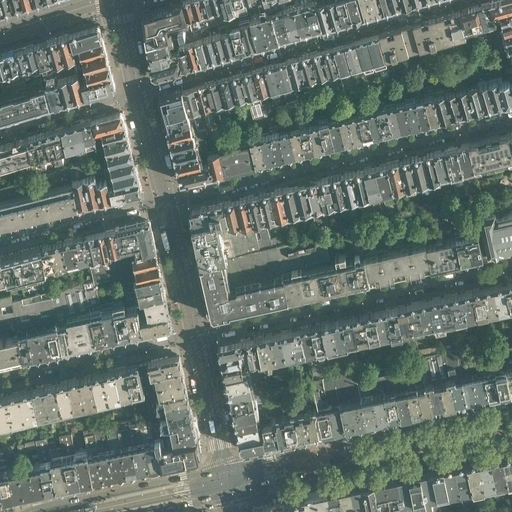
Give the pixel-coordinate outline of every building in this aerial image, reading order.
[(13,9),(10,0),(0,0),(0,2),(3,12),(13,9)] [(23,6),(21,0),(10,0),(13,9),(23,6)] [(144,33),(146,43),(175,35),(182,33),(181,31),(180,31),(178,25),(184,23),(185,29),(190,27),(182,0),(178,0),(142,11),(144,33)] [(203,38),(201,29),(198,19),(196,13),(192,0),(182,0),(188,18),(189,18),(191,25),(190,25),(191,31),(201,63),(210,60),(203,38)] [(206,13),(202,0),(192,0),(196,13),(202,12),(203,14),(206,13)] [(214,8),(211,0),(202,0),(206,13),(211,11),(210,9),(214,8)] [(224,8),(221,0),(211,0),(214,8),(220,6),(220,9),(224,8)] [(235,7),(232,0),(221,0),(224,8),(227,18),(237,15),(235,7)] [(248,11),(244,0),(232,0),(235,7),(237,15),(243,13),(248,11)] [(269,43),(262,16),(255,18),(251,5),(252,5),(250,0),(244,0),(248,11),(258,46),(269,43)] [(280,40),(271,7),(270,5),(268,0),(262,0),(263,1),(258,3),(262,16),(269,43),(280,40)] [(315,0),(280,0),(281,2),(282,4),(291,37),(323,28),(315,0)] [(333,26),(325,1),(325,0),(315,0),(323,28),(333,26)] [(343,23),(336,0),(327,0),(325,1),(333,26),(343,23)] [(352,20),(346,0),(336,0),(343,23),(352,20)] [(362,17),(357,0),(346,0),(352,20),(362,17)] [(382,12),(379,0),(357,0),(362,17),(382,12)] [(392,9),(389,0),(379,0),(382,12),(392,9)] [(402,6),(400,0),(389,0),(392,9),(402,6)] [(495,24),(493,14),(500,12),(511,8),(511,0),(497,0),(493,1),(478,5),(485,30),(492,28),(492,30),(496,28),(495,24)] [(291,37),(282,4),(271,7),(280,40),(291,37)] [(486,35),(478,5),(468,8),(476,33),(477,38),(486,35)] [(476,33),(468,8),(459,11),(465,31),(470,29),(471,34),(476,33)] [(511,18),(511,8),(500,12),(502,22),(511,18)] [(258,46),(248,11),(243,13),(246,21),(239,23),(247,50),(258,46)] [(465,31),(459,11),(450,13),(457,38),(466,36),(465,31)] [(457,38),(450,13),(436,17),(443,42),(457,38)] [(209,26),(207,20),(207,17),(198,19),(201,29),(209,26)] [(218,24),(217,17),(207,20),(209,26),(218,24)] [(443,42),(436,17),(401,27),(409,52),(443,42)] [(511,29),(511,18),(502,22),(495,24),(496,28),(498,33),(505,31),(511,29)] [(247,50),(239,23),(229,26),(230,30),(237,53),(247,50)] [(77,71),(109,61),(100,26),(97,24),(47,40),(56,70),(59,81),(65,101),(84,96),(81,82),(77,71)] [(409,52),(401,27),(379,34),(386,58),(386,59),(409,52)] [(237,53),(230,30),(222,32),(228,55),(237,53)] [(201,63),(191,31),(182,33),(183,37),(192,65),(201,63)] [(228,55),(222,32),(216,34),(215,31),(211,32),(218,58),(228,55)] [(218,58),(211,32),(209,32),(209,36),(203,38),(210,60),(218,58)] [(386,58),(379,34),(367,37),(374,61),(386,58)] [(174,41),(172,37),(146,44),(146,45),(148,44),(150,53),(148,53),(148,54),(175,46),(174,41)] [(187,67),(192,65),(183,37),(178,38),(181,49),(176,50),(178,56),(181,68),(183,68),(183,67),(187,66),(187,67)] [(379,78),(367,37),(356,40),(362,65),(370,88),(373,87),(376,86),(374,79),(379,78)] [(510,48),(511,47),(511,38),(507,40),(498,43),(500,51),(510,48)] [(56,70),(47,40),(34,44),(43,74),(56,70)] [(370,88),(362,65),(356,40),(332,47),(346,95),(354,92),(363,90),(370,88)] [(498,43),(495,44),(491,45),(489,46),(489,45),(483,47),(486,55),(500,51),(498,43)] [(43,74),(34,44),(5,54),(11,73),(15,71),(14,68),(19,67),(23,80),(43,74)] [(178,56),(176,50),(175,46),(148,54),(150,62),(151,62),(152,64),(178,56)] [(346,95),(332,47),(321,50),(328,74),(335,98),(346,95)] [(328,74),(321,50),(309,53),(316,77),(328,74)] [(11,73),(5,54),(5,53),(5,54),(0,55),(0,72),(5,71),(6,74),(11,73)] [(316,77),(309,53),(298,57),(305,81),(316,78),(316,77)] [(178,56),(152,64),(151,64),(151,63),(151,64),(151,66),(153,73),(156,74),(156,75),(156,76),(181,68),(178,56)] [(305,81),(298,57),(286,60),(293,84),(305,81)] [(293,84),(286,60),(275,63),(282,87),(293,84)] [(112,73),(109,61),(77,71),(81,82),(112,73)] [(282,87),(275,63),(263,66),(270,90),(270,91),(282,87)] [(270,90),(263,66),(252,70),(258,93),(270,90)] [(258,93),(252,70),(250,70),(242,72),(240,73),(247,97),(258,93)] [(115,84),(112,73),(81,82),(84,96),(113,88),(114,87),(114,86),(115,86),(115,85),(115,84)] [(247,97),(240,73),(229,76),(235,100),(247,97)] [(421,80),(420,74),(411,76),(413,83),(421,80)] [(235,100),(229,76),(217,79),(224,103),(235,100)] [(65,101),(59,81),(56,82),(55,77),(47,80),(49,84),(46,85),(52,105),(65,101)] [(230,127),(224,103),(217,79),(205,83),(218,131),(230,127)] [(505,103),(500,82),(499,79),(488,82),(494,106),(505,103)] [(0,120),(51,105),(44,82),(27,88),(24,80),(5,86),(8,93),(0,95),(0,120)] [(511,101),(511,86),(511,82),(510,80),(500,82),(505,103),(511,101)] [(494,106),(488,82),(478,84),(484,108),(494,106)] [(218,131),(205,83),(193,86),(201,112),(207,134),(215,132),(218,131)] [(484,108),(478,84),(466,87),(473,111),(484,108)] [(201,112),(193,86),(182,89),(188,113),(189,116),(201,112)] [(473,111),(466,87),(455,90),(462,113),(473,111)] [(168,129),(170,138),(193,131),(198,130),(195,119),(190,120),(190,118),(189,116),(188,113),(182,89),(172,92),(159,96),(158,96),(161,106),(164,116),(168,129)] [(366,103),(363,90),(354,92),(357,105),(366,103)] [(462,113),(455,90),(444,92),(451,116),(462,113)] [(451,116),(444,92),(435,95),(441,119),(451,116)] [(441,119),(435,95),(434,94),(425,96),(432,121),(441,119)] [(432,121),(425,96),(416,98),(422,123),(432,121)] [(265,117),(260,98),(248,102),(254,120),(256,120),(265,117)] [(300,107),(297,98),(286,101),(288,111),(300,107)] [(338,114),(334,98),(325,100),(326,105),(332,103),(335,115),(338,114)] [(422,123),(416,98),(407,101),(412,125),(422,123)] [(412,125),(407,101),(397,103),(403,128),(412,125)] [(403,128),(397,103),(387,105),(393,130),(403,128)] [(393,130),(387,105),(378,107),(384,132),(393,130)] [(384,132),(378,107),(368,110),(374,134),(384,132)] [(374,134),(368,110),(359,112),(365,137),(374,134)] [(125,122),(122,112),(122,111),(121,111),(120,111),(91,119),(94,131),(125,122)] [(289,122),(286,111),(276,114),(278,121),(284,120),(285,122),(289,122)] [(365,137),(359,112),(348,114),(355,139),(365,137)] [(355,139),(348,114),(339,116),(345,141),(355,139)] [(345,141),(339,116),(329,119),(335,144),(345,141)] [(95,135),(94,131),(91,119),(81,121),(87,144),(90,143),(92,152),(99,150),(95,135)] [(335,144),(329,119),(319,121),(325,146),(335,144)] [(256,120),(254,120),(246,123),(248,129),(258,126),(256,120)] [(81,163),(101,157),(100,153),(90,156),(87,144),(81,121),(71,124),(78,153),(81,163)] [(325,146),(319,121),(309,123),(315,148),(325,146)] [(128,133),(125,122),(94,131),(95,135),(103,133),(105,139),(128,133)] [(315,148),(309,123),(300,126),(306,151),(315,148)] [(78,153),(71,124),(62,127),(67,150),(68,156),(78,153)] [(306,151),(300,126),(290,128),(296,153),(306,151)] [(67,150),(62,127),(54,129),(60,158),(64,157),(63,152),(67,150)] [(296,153),(290,128),(280,130),(286,155),(296,153)] [(60,158),(54,129),(45,132),(50,155),(55,154),(56,159),(60,158)] [(204,140),(203,135),(201,129),(198,130),(193,131),(170,138),(172,145),(173,148),(195,142),(204,140)] [(286,155),(280,130),(270,133),(276,158),(286,155)] [(50,155),(45,132),(28,137),(33,160),(38,159),(39,165),(47,162),(46,157),(50,155)] [(225,171),(218,145),(215,132),(207,134),(203,135),(204,140),(207,150),(209,161),(178,169),(181,181),(213,173),(225,171)] [(131,144),(128,133),(105,139),(107,150),(131,144)] [(276,158),(270,133),(260,135),(266,160),(276,158)] [(511,149),(508,133),(497,136),(497,137),(503,162),(511,160),(511,149)] [(266,160),(260,135),(250,137),(256,163),(266,160)] [(503,162),(497,137),(497,136),(480,140),(480,141),(486,166),(487,170),(504,166),(503,162)] [(33,160),(28,137),(0,145),(0,151),(4,166),(20,161),(22,167),(34,164),(33,160)] [(256,163),(250,137),(218,145),(225,171),(236,168),(235,166),(245,164),(245,166),(256,163)] [(486,166),(480,141),(480,140),(469,143),(475,169),(486,166)] [(198,152),(195,142),(173,148),(173,151),(174,151),(176,157),(175,158),(175,159),(198,152)] [(475,169),(469,143),(457,146),(464,172),(475,169)] [(137,168),(131,144),(107,150),(100,153),(101,157),(108,186),(124,182),(139,177),(137,168)] [(471,201),(464,172),(457,146),(445,149),(452,174),(459,203),(471,201)] [(452,174),(445,149),(434,151),(440,177),(452,174)] [(209,161),(207,150),(198,152),(175,159),(177,159),(179,166),(180,168),(179,168),(178,168),(178,169),(209,161)] [(440,177),(434,151),(422,154),(428,180),(440,177)] [(428,180),(422,154),(410,157),(417,183),(428,180)] [(90,203),(84,176),(95,173),(101,200),(111,198),(108,186),(101,157),(81,163),(81,164),(70,167),(0,187),(0,225),(78,205),(78,206),(80,205),(90,203)] [(417,183),(410,157),(399,160),(405,185),(417,183)] [(405,185),(399,160),(387,163),(393,188),(405,185)] [(393,188),(387,163),(375,165),(381,191),(393,188)] [(381,191),(375,165),(364,168),(370,194),(381,191)] [(370,194),(364,168),(352,171),(358,197),(370,194)] [(358,197),(352,171),(340,174),(346,199),(358,197)] [(101,200),(95,173),(84,176),(90,203),(101,200)] [(346,199),(340,174),(329,177),(335,202),(346,199)] [(142,187),(139,178),(139,179),(139,177),(124,182),(127,194),(137,192),(139,191),(140,191),(140,190),(141,190),(141,189),(141,188),(141,187),(142,187)] [(335,202),(329,177),(317,179),(323,205),(335,202)] [(330,234),(323,205),(317,179),(305,182),(312,208),(318,236),(330,234)] [(127,194),(124,182),(108,186),(111,198),(112,197),(127,194)] [(312,208),(305,182),(294,185),(300,211),(312,208)] [(288,214),(300,211),(294,185),(281,188),(288,214)] [(288,214),(281,188),(270,190),(277,216),(288,214)] [(277,216),(270,190),(258,193),(265,219),(277,216)] [(272,247),(265,219),(258,193),(254,194),(254,195),(248,196),(247,196),(260,250),(272,247)] [(260,250),(247,196),(246,196),(246,197),(240,198),(239,198),(237,199),(237,198),(236,199),(235,199),(232,200),(231,200),(224,202),(228,222),(219,224),(218,220),(213,221),(192,225),(196,244),(201,264),(260,250)] [(228,222),(224,202),(224,201),(219,202),(219,203),(217,203),(214,204),(213,204),(209,205),(213,221),(218,220),(219,224),(228,222)] [(213,221),(209,205),(208,205),(207,205),(207,206),(199,208),(199,207),(199,208),(191,209),(189,212),(189,213),(192,225),(213,221)] [(511,212),(496,216),(495,212),(479,215),(481,226),(477,227),(478,232),(483,255),(488,254),(488,255),(504,251),(504,250),(511,248),(511,212)] [(123,257),(156,249),(150,223),(150,221),(148,220),(146,220),(106,230),(118,283),(120,282),(128,280),(123,257)] [(118,283),(106,230),(84,235),(90,257),(94,279),(96,288),(97,288),(118,283)] [(473,258),(468,234),(467,230),(454,233),(456,238),(461,261),(473,258)] [(483,256),(483,255),(478,232),(468,234),(473,258),(483,256)] [(90,257),(84,235),(73,237),(78,260),(90,257)] [(361,283),(356,260),(355,256),(346,258),(345,254),(335,256),(336,261),(330,262),(324,235),(318,236),(275,246),(289,299),(361,283)] [(78,260),(73,237),(70,238),(63,240),(68,263),(78,260)] [(461,261),(456,238),(444,241),(443,237),(436,239),(437,242),(426,245),(431,267),(461,261)] [(68,263),(63,240),(52,243),(57,265),(68,263)] [(57,265),(52,243),(42,245),(46,268),(57,265)] [(431,267),(426,245),(426,243),(414,246),(413,243),(394,247),(395,250),(400,274),(431,268),(431,267)] [(46,268),(42,245),(3,256),(9,285),(48,275),(46,268)] [(370,281),(365,258),(361,259),(360,254),(361,252),(359,245),(353,247),(355,256),(356,260),(361,283),(369,281),(370,281)] [(289,299),(275,246),(272,247),(260,250),(201,264),(203,274),(204,273),(205,278),(207,277),(208,286),(208,288),(209,288),(211,296),(208,297),(212,316),(249,308),(286,299),(289,299)] [(156,249),(123,257),(128,280),(162,273),(156,249)] [(400,274),(395,250),(383,253),(382,250),(364,254),(365,258),(370,281),(400,274)] [(24,358),(19,335),(16,322),(0,325),(0,298),(10,296),(12,296),(9,285),(3,256),(1,256),(0,255),(0,363),(19,359),(20,359),(20,360),(21,360),(22,359),(23,359),(23,358),(24,358)] [(164,282),(162,273),(128,280),(120,282),(122,292),(164,282)] [(100,302),(97,288),(96,288),(94,279),(85,282),(89,304),(100,302)] [(97,342),(91,314),(89,304),(85,282),(83,282),(73,285),(62,288),(51,291),(53,298),(63,349),(97,342)] [(166,293),(164,282),(122,292),(125,302),(136,299),(166,293)] [(510,307),(505,282),(494,284),(499,309),(510,307)] [(499,309),(494,284),(483,287),(488,312),(499,309)] [(488,312),(483,287),(472,289),(477,314),(488,312)] [(477,314),(472,289),(461,291),(466,316),(477,314)] [(466,316),(461,291),(450,294),(455,319),(466,316)] [(170,312),(166,293),(136,299),(140,315),(141,319),(149,317),(170,312)] [(455,319),(450,294),(440,296),(445,321),(455,319)] [(0,325),(16,322),(19,335),(24,358),(35,356),(24,304),(23,299),(12,302),(10,296),(0,298),(0,325)] [(445,321),(440,296),(428,299),(434,325),(445,323),(445,321)] [(63,349),(53,298),(42,300),(54,351),(63,349)] [(143,331),(141,319),(140,315),(136,299),(125,302),(126,307),(132,334),(143,331)] [(434,325),(428,299),(418,301),(423,327),(434,325)] [(54,351),(42,300),(32,302),(44,354),(54,351)] [(423,327),(418,301),(407,303),(413,330),(423,327)] [(44,354),(32,302),(24,304),(35,356),(44,354)] [(413,330),(407,303),(396,306),(402,332),(413,330)] [(402,332),(396,306),(385,308),(391,333),(391,334),(402,332)] [(132,334),(126,307),(114,309),(120,336),(132,334)] [(391,333),(385,308),(375,310),(380,335),(391,333)] [(120,336),(114,309),(103,312),(108,339),(120,336)] [(380,335),(375,310),(364,313),(369,338),(380,335)] [(108,339),(103,312),(91,314),(97,342),(108,339)] [(173,325),(170,312),(149,317),(141,319),(143,331),(173,325)] [(369,338),(364,313),(353,315),(358,340),(369,338)] [(358,340),(353,315),(342,318),(347,341),(347,343),(358,340)] [(347,341),(342,318),(332,320),(337,343),(338,343),(347,341)] [(337,343),(332,320),(322,322),(326,346),(335,344),(337,343)] [(326,346),(322,322),(311,324),(316,351),(327,348),(326,346)] [(332,430),(321,378),(322,378),(316,351),(311,324),(299,327),(305,350),(311,380),(310,380),(315,407),(321,432),(332,430)] [(305,350),(299,327),(290,329),(295,352),(305,350)] [(295,352),(290,329),(280,331),(285,355),(295,352)] [(285,355),(280,331),(271,333),(276,357),(285,355)] [(276,357),(271,333),(263,335),(268,359),(267,360),(268,366),(269,366),(273,365),(271,358),(276,357)] [(268,366),(267,360),(268,359),(263,335),(253,337),(258,359),(259,363),(260,368),(262,378),(264,389),(265,390),(274,388),(269,366),(268,366)] [(258,359),(253,337),(241,340),(243,351),(244,354),(245,360),(249,361),(258,359)] [(243,351),(241,340),(218,345),(220,355),(243,351)] [(365,423),(354,371),(352,364),(348,347),(340,349),(338,343),(337,343),(335,344),(336,349),(328,351),(333,376),(322,378),(321,378),(332,430),(365,423)] [(479,353),(478,347),(478,344),(473,345),(454,349),(459,369),(470,366),(472,376),(477,399),(489,396),(479,353)] [(429,355),(428,349),(425,350),(425,347),(420,348),(421,351),(417,352),(418,357),(429,355)] [(511,391),(511,347),(502,349),(506,369),(510,392),(511,391)] [(461,378),(459,369),(454,349),(450,350),(443,352),(447,368),(454,404),(477,399),(472,376),(461,378)] [(240,362),(239,355),(244,354),(243,351),(220,355),(223,365),(240,362)] [(499,394),(494,371),(490,351),(479,353),(489,396),(499,394)] [(182,366),(180,356),(177,354),(148,361),(138,363),(141,375),(182,366)] [(330,372),(327,359),(320,360),(323,374),(330,372)] [(248,371),(246,366),(246,365),(241,366),(240,362),(223,365),(225,376),(247,371),(248,371)] [(364,368),(362,362),(352,364),(354,371),(364,368)] [(145,390),(144,386),(141,375),(138,363),(127,366),(133,393),(145,390)] [(133,393),(127,366),(115,368),(121,396),(133,393)] [(185,377),(182,366),(141,375),(144,386),(148,385),(146,378),(154,377),(156,375),(158,383),(185,377)] [(121,396),(115,368),(102,371),(109,398),(121,396)] [(378,420),(372,392),(366,368),(354,371),(365,423),(378,420)] [(443,406),(436,373),(435,368),(424,370),(432,408),(443,406)] [(454,404),(447,368),(442,369),(443,372),(436,373),(443,406),(454,404)] [(510,392),(506,369),(494,371),(499,394),(510,392)] [(432,408),(424,370),(419,371),(421,380),(423,380),(424,387),(416,389),(421,411),(432,408)] [(109,398),(102,371),(92,373),(98,401),(109,398)] [(249,381),(247,371),(225,376),(227,386),(249,381)] [(98,401),(92,373),(80,376),(86,404),(98,401)] [(421,411),(416,389),(415,383),(411,383),(409,373),(403,374),(407,390),(412,413),(421,411)] [(86,404),(80,376),(68,379),(74,406),(86,404)] [(187,389),(185,377),(158,383),(154,384),(156,392),(160,391),(160,394),(164,393),(164,394),(187,389)] [(264,389),(262,378),(249,381),(227,386),(230,397),(259,390),(261,390),(264,389)] [(74,406),(68,379),(56,382),(62,409),(74,406)] [(62,409),(56,382),(44,384),(50,412),(62,409)] [(50,412),(44,384),(32,387),(38,414),(50,412)] [(400,415),(395,392),(393,384),(382,387),(383,393),(388,418),(400,415)] [(38,414),(32,387),(20,390),(26,417),(38,414)] [(189,397),(187,389),(164,394),(165,399),(158,400),(158,404),(189,397)] [(26,417),(20,390),(6,393),(12,420),(26,417)] [(263,400),(261,390),(259,390),(230,397),(232,407),(254,402),(263,400)] [(388,418),(382,390),(372,392),(378,420),(388,418)] [(412,413),(407,390),(395,392),(400,415),(402,415),(412,413)] [(310,435),(305,411),(301,392),(291,395),(292,401),(288,402),(270,406),(272,415),(277,441),(278,441),(288,439),(289,439),(297,437),(299,436),(299,437),(302,436),(303,436),(305,435),(310,435)] [(12,420),(6,393),(0,394),(0,421),(0,423),(12,420)] [(191,406),(189,397),(158,404),(159,409),(167,407),(168,411),(191,406)] [(256,413),(254,402),(232,407),(234,417),(255,413),(256,413)] [(193,415),(191,406),(168,411),(169,416),(151,420),(152,424),(162,422),(193,415)] [(321,432),(315,407),(311,408),(312,410),(305,411),(310,435),(321,432)] [(258,423),(255,413),(234,417),(236,428),(258,423)] [(157,443),(154,433),(152,424),(151,420),(150,414),(140,416),(142,424),(142,427),(146,426),(148,439),(133,442),(138,471),(155,467),(158,467),(160,466),(161,466),(157,443)] [(197,434),(193,415),(162,422),(163,426),(166,426),(167,430),(169,440),(197,434)] [(277,441),(272,415),(260,417),(263,433),(265,444),(277,441)] [(130,428),(129,420),(118,422),(119,427),(120,431),(130,428)] [(119,427),(118,422),(118,421),(107,423),(108,429),(119,427)] [(116,475),(111,447),(108,429),(107,423),(83,429),(83,430),(84,435),(88,452),(94,480),(116,475)] [(260,433),(258,423),(236,428),(239,438),(260,433)] [(144,438),(142,427),(142,424),(133,425),(136,439),(144,438)] [(72,439),(72,438),(71,433),(71,432),(58,434),(59,436),(60,441),(60,442),(72,439)] [(203,457),(199,441),(198,435),(166,442),(164,432),(158,433),(160,442),(157,443),(161,466),(203,457)] [(265,444),(263,433),(260,433),(239,438),(241,447),(244,449),(265,444)] [(26,449),(24,442),(14,444),(15,452),(26,449)] [(138,471),(133,442),(122,445),(128,473),(138,471)] [(81,483),(76,455),(74,444),(61,447),(63,457),(69,485),(81,483)] [(122,445),(111,447),(116,475),(128,473),(122,445)] [(94,480),(88,452),(76,455),(81,483),(83,482),(92,480),(94,480)] [(511,481),(511,453),(502,455),(508,482),(511,481)] [(508,482),(502,455),(491,458),(496,485),(508,482)] [(69,485),(63,457),(51,460),(57,488),(59,493),(66,491),(65,486),(69,485)] [(496,485),(491,458),(479,460),(485,487),(496,485)] [(57,488),(51,460),(41,463),(46,490),(56,488),(57,488)] [(485,487),(479,460),(467,463),(472,488),(472,490),(485,487)] [(25,495),(19,468),(17,461),(7,463),(8,470),(14,497),(25,495)] [(46,490),(41,463),(29,465),(35,492),(46,490)] [(472,488),(467,463),(456,465),(461,490),(461,493),(463,499),(464,507),(476,505),(472,490),(472,488)] [(35,492),(29,465),(19,468),(25,495),(35,492)] [(461,490),(456,465),(444,467),(449,493),(456,491),(458,500),(463,499),(461,493),(461,490)] [(449,493),(444,467),(432,470),(437,496),(449,493)] [(14,497),(8,470),(0,471),(0,483),(3,499),(14,497)] [(437,496),(432,470),(421,472),(427,504),(428,511),(440,511),(441,511),(437,496)] [(427,504),(421,472),(409,475),(414,497),(416,507),(427,504)] [(414,497),(409,475),(398,477),(404,511),(406,511),(406,509),(410,508),(408,499),(414,497)] [(404,511),(398,477),(386,480),(392,511),(404,511)] [(392,511),(386,480),(374,482),(380,511),(392,511)] [(380,511),(374,482),(363,484),(368,507),(373,506),(374,511),(380,511)] [(368,507),(363,484),(351,487),(356,511),(362,511),(362,509),(368,507)] [(356,511),(351,487),(340,489),(344,511),(350,511),(356,511)] [(344,511),(340,489),(328,492),(331,511),(344,511)] [(331,511),(328,492),(305,497),(307,511),(331,511)] [(307,511),(305,497),(305,496),(289,500),(292,511),(307,511)] [(500,503),(499,496),(487,498),(489,506),(496,504),(500,503)] [(292,511),(289,500),(266,505),(267,511),(292,511)]
